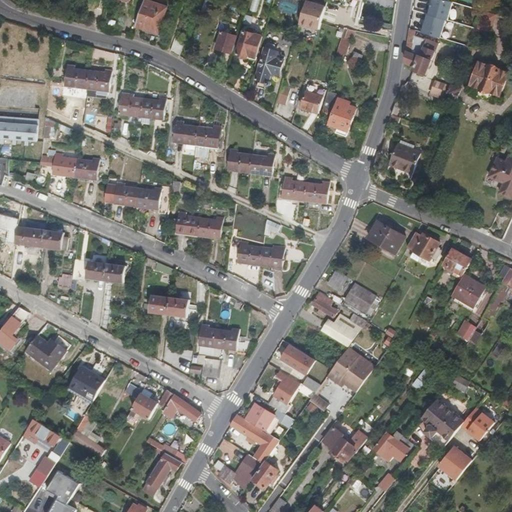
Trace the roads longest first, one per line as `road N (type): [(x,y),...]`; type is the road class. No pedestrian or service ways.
road 1 (residential): [(361,183),(165,59),(0,6)]
road 2 (residential): [(0,189),(288,316)]
road 3 (residential): [(0,284),(228,413)]
road 4 (residential): [(361,183),(395,84),(405,0)]
road 5 (residential): [(361,183),(511,255)]
road 6 (residential): [(288,316),(361,183)]
